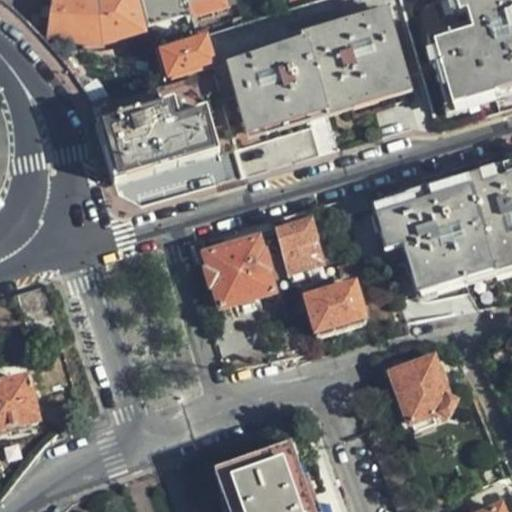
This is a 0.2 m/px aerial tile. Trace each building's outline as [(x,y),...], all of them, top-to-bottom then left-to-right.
[(52,0),(48,40),(110,45),(143,35),(133,0),(52,0)] [(192,18),(185,0),(140,0),(149,28),(167,21),(168,25),(192,18)] [(225,7),(223,0),(185,0),(192,18),(225,7)] [(511,0),(397,0),(412,48),(427,44),(446,112),(494,98),(511,93),(511,0)] [(226,63),(237,102),(246,136),(409,87),(388,14),(226,63)] [(244,26),(243,21),(231,25),(233,30),(244,26)] [(204,32),(196,34),(198,40),(204,38),(206,38),(204,32)] [(169,80),(212,68),(204,38),(198,40),(160,51),(165,67),(169,80)] [(212,68),(214,74),(223,107),(237,102),(226,63),(212,68)] [(111,122),(98,126),(111,172),(231,136),(223,107),(214,74),(173,86),(178,102),(152,110),(124,118),(111,122)] [(119,103),(124,118),(152,110),(148,94),(119,103)] [(446,112),(451,129),(499,115),(494,98),(446,112)] [(231,136),(111,172),(116,189),(236,152),(231,136)] [(511,167),(455,184),(342,217),(358,278),(388,271),(397,305),(511,280),(511,167)] [(293,233),(275,238),(286,278),(305,272),(321,267),(309,228),(293,233)] [(286,278),(275,238),(240,248),(205,258),(210,273),(206,274),(211,291),(215,290),(221,309),(289,289),(286,278)] [(289,289),(291,295),(311,290),(305,272),(286,278),(289,289)] [(353,289),(358,278),(335,283),(338,294),(353,289)] [(53,323),(43,288),(18,295),(28,331),(53,323)] [(365,327),(353,289),(338,294),(307,304),(318,342),(341,335),(365,327)] [(399,402),(386,408),(402,442),(414,436),(411,429),(440,416),(449,420),(454,407),(449,404),(441,385),(447,383),(441,368),(435,370),(430,360),(390,378),(389,380),(399,402)] [(0,434),(36,426),(26,383),(0,389),(0,434)] [(310,511),(287,445),(211,472),(224,511),(310,511)] [(443,503),(439,494),(429,499),(433,508),(443,503)]
